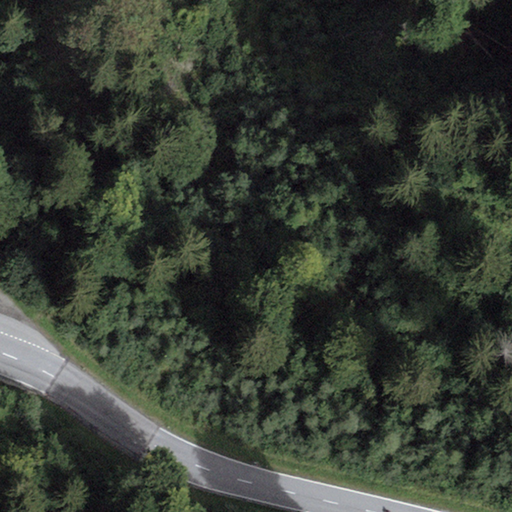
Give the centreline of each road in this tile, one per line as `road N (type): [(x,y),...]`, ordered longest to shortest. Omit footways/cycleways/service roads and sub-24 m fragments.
road 1 (tertiary): [(0,358),(32,370),(118,437),(198,476),(342,511)]
road 2 (track): [(511,145),(427,131),(383,135),(392,154),(511,245)]
